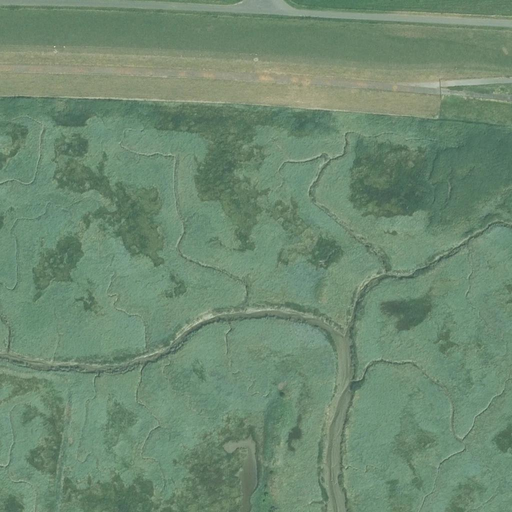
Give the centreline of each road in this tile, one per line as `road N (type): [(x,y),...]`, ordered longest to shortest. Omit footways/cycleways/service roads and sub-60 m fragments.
road 1 (unclassified): [(0,3),(265,12)]
road 2 (unclassified): [(265,12),(511,25)]
